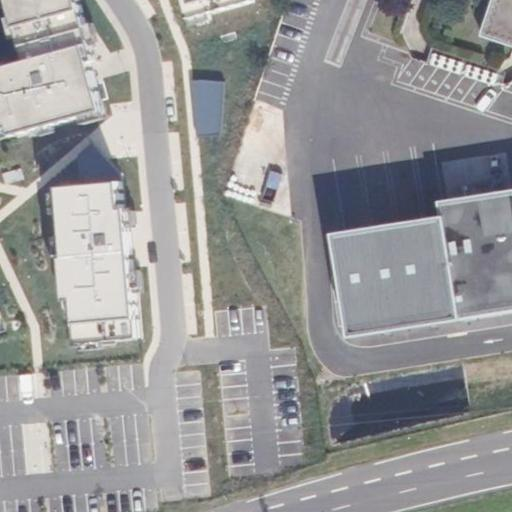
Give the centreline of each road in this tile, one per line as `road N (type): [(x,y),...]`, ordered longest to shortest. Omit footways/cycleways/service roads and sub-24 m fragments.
road 1 (residential): [(117,0),(136,28),(157,138),(188,186),(200,419)]
road 2 (primary): [(511,467),(331,511)]
